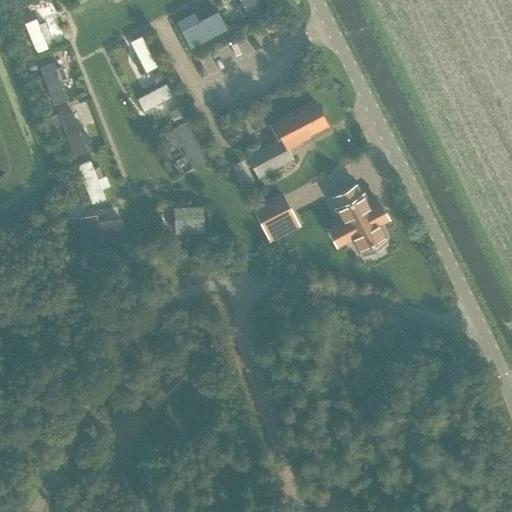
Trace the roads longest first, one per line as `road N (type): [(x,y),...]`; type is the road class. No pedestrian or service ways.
road 1 (unclassified): [(36,511),(110,359),(147,317),(188,292),(238,284),(478,328)]
road 2 (unclassified): [(478,328),(314,0)]
road 3 (track): [(303,511),(240,324)]
